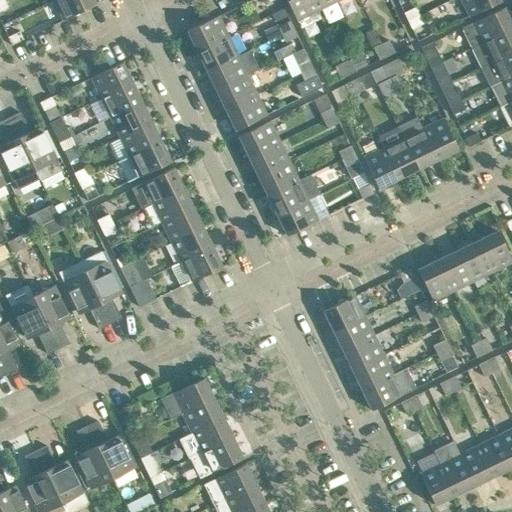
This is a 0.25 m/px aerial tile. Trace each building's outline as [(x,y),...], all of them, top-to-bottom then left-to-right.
[(94,5),(92,0),(53,0),(63,20),(94,5)] [(317,10),(311,0),(286,0),(297,20),(317,10)] [(336,1),(335,0),(311,0),(317,10),(336,1)] [(501,1),(500,0),(461,0),(469,16),(501,1)] [(415,7),(404,13),(408,22),(420,16),(415,7)] [(511,28),(511,24),(504,7),(461,28),(471,48),(511,28)] [(228,36),(218,16),(187,31),(197,51),(228,36)] [(423,23),(420,16),(408,22),(412,29),(423,23)] [(282,34),(294,28),(290,20),(278,26),(282,34)] [(297,36),(294,28),(282,34),(285,42),(297,36)] [(511,52),(511,28),(471,48),(481,67),(511,52)] [(19,31),(8,37),(12,45),(23,39),(19,31)] [(206,70),(238,55),(228,36),(197,51),(206,70)] [(389,40),(381,44),(387,56),(395,52),(389,40)] [(442,62),(438,54),(432,42),(421,47),(431,68),(442,62)] [(387,56),(381,44),(373,47),(379,60),(387,56)] [(490,87),(511,76),(511,52),(481,67),(490,87)] [(247,75),(238,55),(206,70),(216,90),(247,75)] [(404,71),(398,59),(398,58),(390,62),(396,74),(404,71)] [(313,67),(309,59),(297,65),(301,73),(313,67)] [(350,59),(342,63),(348,75),(356,71),(350,59)] [(101,98),(132,82),(122,62),(91,77),(101,98)] [(396,74),(390,62),(382,66),(388,78),(396,74)] [(452,81),(442,62),(431,68),(440,87),(452,81)] [(348,75),(342,63),(335,66),(340,78),(348,75)] [(316,75),(313,67),(301,73),(304,81),(316,75)] [(257,94),(247,75),(216,90),(225,109),(257,94)] [(500,106),(511,100),(511,76),(490,87),(500,106)] [(365,89),(359,77),(351,81),(357,93),(365,89)] [(357,93),(351,81),(343,85),(349,97),(357,93)] [(461,101),(452,81),(440,87),(450,106),(461,101)] [(110,117),(142,102),(132,82),(101,98),(110,117)] [(267,114),(266,114),(257,94),(225,109),(235,130),(267,114)] [(55,105),(51,97),(40,102),(43,110),(55,105)] [(511,125),(511,100),(500,106),(509,127),(511,125)] [(465,109),(461,101),(450,106),(454,115),(465,109)] [(151,121),(142,102),(110,117),(120,136),(151,121)] [(332,106),(331,107),(319,112),(324,120),(335,114),(332,106)] [(20,112),(9,117),(35,170),(56,159),(43,131),(32,136),(20,112)] [(339,122),(335,114),(324,120),(328,127),(339,122)] [(35,170),(9,117),(0,121),(0,125),(10,147),(0,151),(0,152),(13,180),(35,170)] [(61,117),(49,122),(59,142),(71,136),(61,117)] [(437,159),(422,128),(417,117),(397,126),(418,169),(437,159)] [(443,118),(422,128),(437,159),(458,149),(443,118)] [(161,141),(151,121),(120,136),(129,156),(161,141)] [(280,141),(270,121),(238,136),(248,156),(280,141)] [(397,126),(378,135),(383,147),(399,178),(418,169),(397,126)] [(477,133),(465,138),(469,146),(481,141),(477,133)] [(74,144),(71,136),(59,142),(63,150),(74,144)] [(139,176),(170,161),(161,141),(129,156),(139,176)] [(289,160),(280,141),(248,156),(258,176),(289,160)] [(351,145),(350,145),(339,151),(343,158),(354,153),(351,145)] [(399,178),(383,147),(363,157),(378,188),(399,178)] [(346,167),(358,161),(354,153),(343,158),(346,167)] [(298,180),(289,160),(258,176),(267,195),(298,180)] [(85,167),(74,173),(78,181),(89,175),(85,167)] [(142,183),(131,189),(141,209),(152,203),(183,188),(174,167),(142,183)] [(93,183),(89,175),(78,181),(82,189),(93,183)] [(309,175),(298,180),(267,195),(277,215),(308,199),(308,200),(319,195),(309,175)] [(374,193),(369,184),(358,190),(362,198),(374,193)] [(193,207),(183,188),(152,203),(161,222),(193,207)] [(318,220),(308,200),(308,199),(277,215),(287,235),(318,220)] [(203,227),(193,207),(161,222),(171,242),(203,227)] [(109,214),(97,220),(101,228),(112,222),(109,214)] [(116,230),(112,222),(101,228),(105,236),(116,230)] [(212,246),(203,227),(171,242),(180,261),(212,246)] [(511,259),(497,230),(477,240),(493,272),(511,262),(511,259)] [(493,272),(477,240),(458,250),(473,281),(493,272)] [(212,246),(180,261),(171,266),(181,286),(222,266),(212,246)] [(473,281),(458,250),(438,259),(453,291),(473,281)] [(119,288),(106,260),(101,251),(80,261),(84,270),(110,323),(121,318),(109,293),(119,288)] [(127,253),(116,259),(120,267),(131,261),(127,253)] [(453,291),(438,259),(418,269),(433,300),(453,291)] [(110,323),(84,270),(80,261),(59,271),(76,309),(87,304),(99,328),(110,323)] [(141,281),(131,261),(120,267),(129,287),(141,281)] [(415,277),(410,268),(399,274),(403,282),(415,277)] [(146,279),(141,281),(129,287),(139,306),(151,301),(149,297),(153,294),(146,279)] [(58,348),(32,295),(28,285),(6,296),(25,334),(35,329),(47,353),(58,348)] [(54,285),(32,295),(58,348),(69,343),(57,318),(68,313),(54,285)] [(364,316),(354,295),(323,310),(333,331),(364,316)] [(430,308),(426,300),(414,306),(417,314),(430,308)] [(16,338),(2,310),(0,305),(0,360),(6,373),(17,368),(5,343),(16,338)] [(434,316),(430,308),(417,314),(421,322),(434,316)] [(374,335),(364,316),(333,331),(342,350),(374,335)] [(383,355),(374,335),(342,350),(352,370),(383,355)] [(486,337),(478,341),(484,353),(492,350),(486,337)] [(449,347),(445,339),(433,345),(437,352),(449,347)] [(484,353),(478,341),(470,345),(476,357),(484,353)] [(441,360),(452,355),(452,354),(449,347),(437,352),(441,360)] [(393,374),(383,355),(352,370),(361,389),(393,374)] [(500,369),(494,357),(486,360),(492,373),(500,369)] [(492,373),(486,360),(478,364),(484,376),(492,373)] [(416,388),(416,387),(406,367),(393,374),(361,389),(371,410),(416,388)] [(461,388),(455,376),(447,379),(453,392),(461,388)] [(171,418),(182,413),(213,398),(204,378),(161,398),(171,418)] [(453,392),(447,379),(439,383),(445,395),(453,392)] [(422,407),(416,395),(416,394),(408,398),(414,410),(422,407)] [(223,417),(213,398),(182,413),(191,433),(223,417)] [(414,410),(408,398),(401,402),(407,414),(414,410)] [(190,457),(232,437),(223,417),(191,433),(181,438),(190,457)] [(98,420),(87,425),(112,478),(134,468),(120,440),(110,445),(98,420)] [(138,424),(127,430),(131,438),(142,432),(138,424)] [(112,478),(87,425),(76,431),(88,455),(77,460),(91,489),(112,478)] [(511,428),(498,435),(511,463),(511,428)] [(146,440),(142,432),(131,438),(135,446),(146,440)] [(511,466),(511,463),(498,435),(479,444),(494,476),(511,466)] [(200,478),(242,457),(232,437),(190,457),(200,478)] [(474,485),(459,454),(453,441),(433,451),(440,463),(455,495),(474,485)] [(494,476),(479,444),(459,454),(474,485),(494,476)] [(46,445),(36,450),(65,511),(72,511),(88,504),(69,465),(58,470),(46,445)] [(65,511),(36,450),(25,455),(37,480),(26,485),(38,511),(65,511)] [(161,471),(157,463),(152,453),(141,458),(150,477),(161,471)] [(455,495),(440,463),(420,473),(435,505),(455,495)] [(213,504),(255,484),(245,464),(203,484),(213,504)] [(165,479),(161,471),(150,477),(154,485),(165,479)] [(0,480),(0,508),(1,511),(28,511),(17,489),(7,495),(0,480)] [(246,511),(265,503),(255,484),(213,504),(217,511),(246,511)] [(268,511),(265,503),(246,511),(268,511)]
